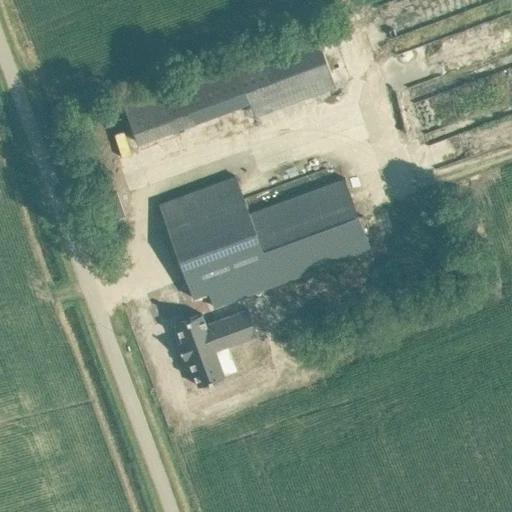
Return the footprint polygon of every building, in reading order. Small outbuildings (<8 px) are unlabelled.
[(137,142),(330,71),(318,36),(124,107),(137,142)] [(477,65),(454,70),(456,81),(480,77),(477,65)] [(421,77),(423,89),(450,83),(448,71),(421,77)] [(443,155),(511,133),(511,111),(436,135),(443,155)] [(348,125),(277,149),(286,175),(363,149),(359,135),(352,137),(348,125)] [(159,203),(194,297),(208,292),(214,306),(370,249),(344,177),(249,212),(235,175),(159,203)] [(203,333),(176,342),(183,361),(179,362),(185,378),(189,376),(199,405),(225,395),(216,370),(259,355),(249,328),(207,344),(204,338),(203,333)]
